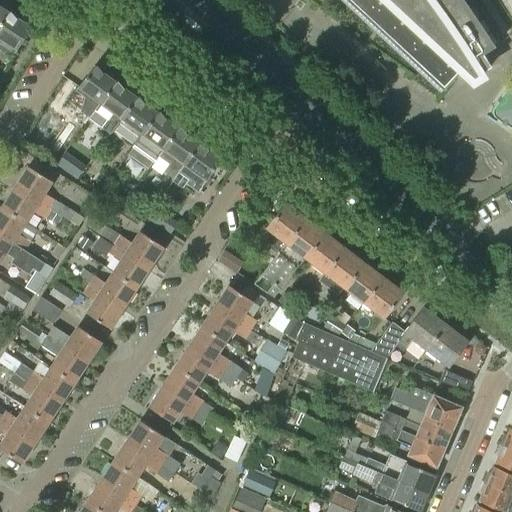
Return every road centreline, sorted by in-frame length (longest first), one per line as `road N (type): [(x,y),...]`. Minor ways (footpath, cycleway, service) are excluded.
road 1 (residential): [(19,506),(96,389),(125,382),(208,258),(207,219),(256,152)]
road 2 (residential): [(511,314),(304,96)]
road 3 (residential): [(256,152),(450,303)]
road 4 (residential): [(83,22),(256,152)]
road 5 (residential): [(445,511),(500,375),(511,367)]
road 6 (residential): [(304,96),(198,0)]
road 7 (residential): [(0,133),(25,115),(83,22)]
